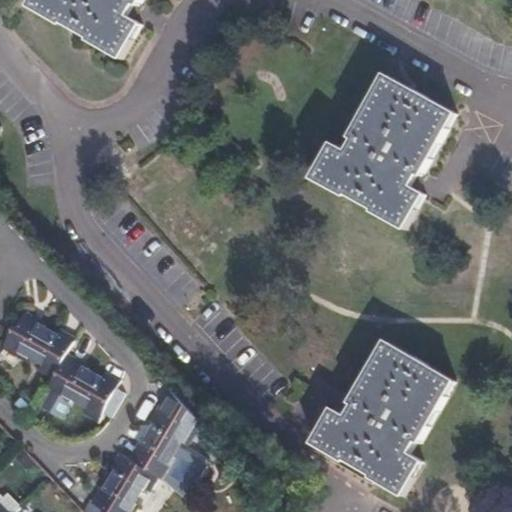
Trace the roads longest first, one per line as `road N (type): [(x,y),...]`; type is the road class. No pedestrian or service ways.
road 1 (residential): [(0,413),(49,449),(86,449),(118,433),(136,411),(140,387),(123,357)]
road 2 (residential): [(123,357),(11,238)]
